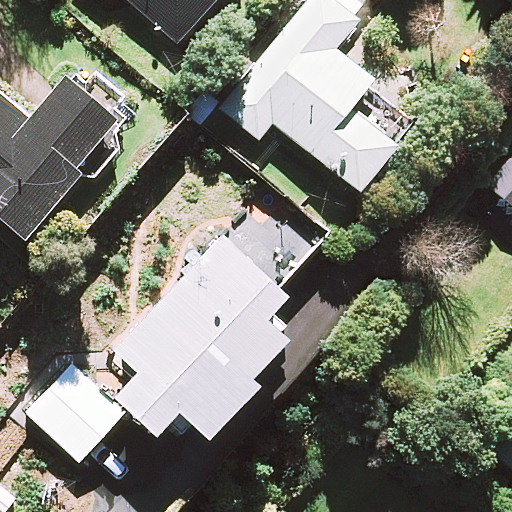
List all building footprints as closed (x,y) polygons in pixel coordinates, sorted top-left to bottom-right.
[(94,0),(101,6),(106,0),(123,0),(178,49),(222,0),(94,0)] [(359,28),(325,0),(313,0),(221,112),(259,144),(274,126),(360,198),(399,151),(353,113),(374,88),(336,56),(359,28)] [(377,0),(353,0),(369,12),(377,0)] [(0,223),(26,246),(84,177),(92,184),(122,149),(109,138),(119,127),(69,84),(33,126),(0,98),(0,223)] [(511,161),(488,190),(511,210),(511,161)] [(326,243),(294,213),(263,246),(295,276),(326,243)] [(290,304),(223,241),(117,356),(142,380),(119,404),(159,441),(181,418),(211,447),(260,394),(253,387),(290,348),(268,327),(290,304)] [(125,418),(73,368),(28,416),(80,465),(125,418)]
